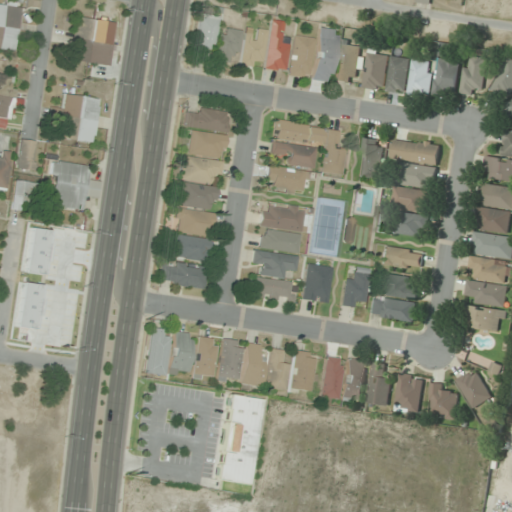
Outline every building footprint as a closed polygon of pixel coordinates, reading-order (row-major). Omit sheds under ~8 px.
[(21,6),(0,4),(0,50),(17,52),(21,6)] [(193,57),(211,60),(218,16),(200,13),(193,57)] [(110,67),(116,22),(75,16),(68,61),(110,67)] [(284,72),(290,35),(279,33),(281,22),(271,20),(264,69),(284,72)] [(217,60),(236,63),(241,30),(222,27),(217,60)] [(331,83),(339,31),(319,28),(311,80),(331,83)] [(263,66),(263,30),(255,30),(255,31),(242,31),(242,66),(263,66)] [(288,76),(308,78),(313,39),(292,37),(288,76)] [(360,82),(360,47),(352,47),(352,40),(339,40),(339,82),(360,82)] [(390,55),(370,52),(364,87),(384,90),(390,55)] [(458,96),(460,56),(439,55),(437,95),(458,96)] [(460,91),(480,96),(489,60),(470,55),(460,91)] [(408,56),(389,58),(391,93),(410,92),(408,56)] [(511,93),(511,58),(509,57),(494,86),(511,95),(511,93)] [(411,95),(431,97),(434,61),(413,60),(411,95)] [(55,139),(93,144),(99,99),(60,94),(55,139)] [(224,132),(225,116),(184,112),(182,128),(224,132)] [(320,128),(273,121),(270,139),(318,146),(320,128)] [(338,131),(326,130),(320,172),(341,175),(345,150),(335,149),(338,131)] [(503,156),(511,156),(511,130),(505,130),(503,156)] [(222,159),(225,136),(190,132),(187,154),(222,159)] [(387,141),(366,137),(358,177),(380,181),(387,141)] [(393,159),(439,165),(442,143),(395,138),(393,159)] [(36,141),(18,139),(15,170),(33,172),(36,141)] [(284,165),(312,169),(315,149),(272,141),(270,152),(286,155),(284,165)] [(484,177),(511,181),(511,159),(487,156),(484,177)] [(180,180),(217,184),(220,161),(182,157),(180,180)] [(83,210),(83,199),(97,201),(99,180),(89,179),(90,165),(50,162),(49,179),(55,180),(52,207),(83,210)] [(436,188),(437,167),(401,164),(400,185),(436,188)] [(263,189),(303,195),(306,172),(267,167),(263,189)] [(22,202),(35,203),(36,183),(13,181),(11,209),(21,210),(22,202)] [(213,210),(216,188),(180,184),(178,207),(213,210)] [(480,205),(511,208),(511,187),(483,184),(480,205)] [(431,212),(433,191),(396,187),(393,208),(431,212)] [(269,207),(268,212),(259,211),(258,229),(308,232),(310,210),(269,207)] [(477,228),(508,234),(511,213),(511,212),(480,207),(477,228)] [(173,232),(209,237),(212,214),(176,209),(173,232)] [(428,218),(399,210),(394,230),(423,238),(428,218)] [(298,235),(259,230),(257,249),(296,253),(298,235)] [(472,253),(511,259),(511,237),(475,232),(472,253)] [(209,238),(170,237),(170,258),(208,260),(209,238)] [(381,263),(422,269),(425,252),(384,246),(381,263)] [(258,276),(283,279),(284,270),(294,271),(296,257),(253,251),(251,264),(260,265),(258,276)] [(470,279),(508,282),(509,260),(471,258),(470,279)] [(158,281),(200,289),(204,269),(162,262),(158,281)] [(331,268),(306,264),(301,300),(326,304),(331,268)] [(417,300),(421,280),(386,273),(382,294),(417,300)] [(365,275),(342,275),(342,307),(365,307),(365,275)] [(296,284),(251,277),(248,296),(292,303),(296,284)] [(466,302),(506,306),(508,285),(468,281),(466,302)] [(417,304),(373,296),(370,314),(414,322),(417,304)] [(503,330),(505,309),(464,306),(463,326),(503,330)] [(145,373),(164,376),(169,332),(150,329),(145,373)] [(191,334),(171,333),(170,374),(190,374),(191,334)] [(211,380),(217,340),(197,337),(191,377),(211,380)] [(242,342),(222,339),(215,379),(235,383),(242,342)] [(265,356),(257,355),(258,346),(245,344),(240,385),(261,388),(265,356)] [(285,392),(289,362),(279,361),(280,351),(269,349),(264,389),(285,392)] [(316,354),(295,351),(289,389),(310,392),(316,354)] [(320,398),(338,400),(342,358),(324,357),(320,398)] [(367,362),(346,359),(342,398),(362,400),(367,362)] [(384,374),(385,363),(373,362),(369,404),(389,406),(392,375),(384,374)] [(475,408),(493,396),(476,368),(457,379),(475,408)] [(425,377),(401,374),(396,409),(420,413),(425,377)] [(448,384),(432,384),(430,416),(457,417),(458,394),(447,393),(448,384)] [(248,484),(260,399),(225,394),(213,480),(248,484)] [(470,511),(479,442),(461,440),(452,511),(470,511)]
